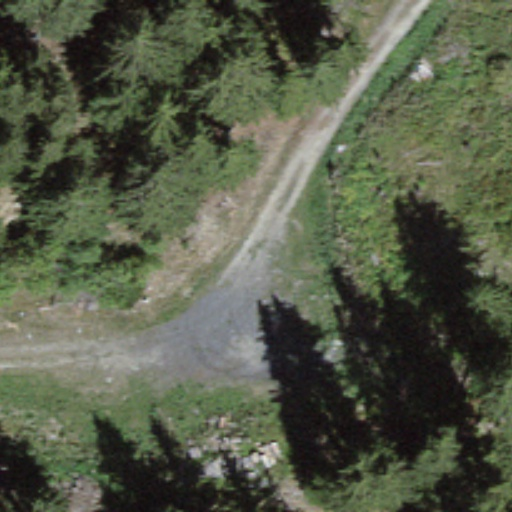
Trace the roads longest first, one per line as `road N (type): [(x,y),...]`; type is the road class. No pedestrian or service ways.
road 1 (track): [(422,0),(306,154),(218,305)]
road 2 (track): [(218,305),(199,349),(129,363),(0,359)]
